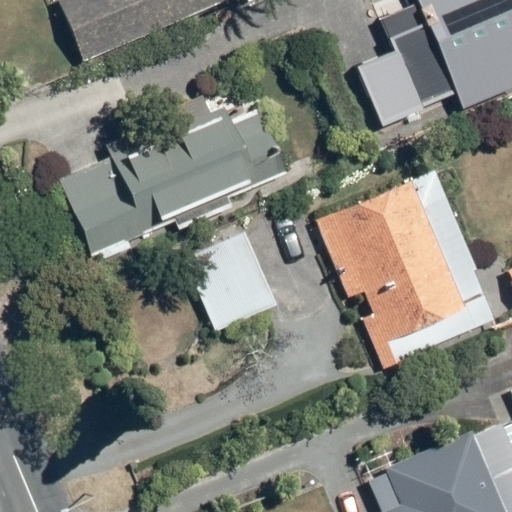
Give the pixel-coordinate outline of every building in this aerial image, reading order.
[(130,0),(147,41),(246,3),(245,0),(130,0)] [(511,0),(385,0),(396,26),(348,45),(379,123),(493,77),(502,97),(511,92),(511,0)] [(211,114),(63,180),(98,262),(138,246),(135,239),(178,221),(180,227),(233,205),(231,200),(292,174),(254,86),(209,106),(211,114)] [(440,165),(319,214),(353,297),(371,289),(379,307),(365,313),(388,369),(504,322),(440,165)] [(247,220),(183,248),(220,333),(284,306),(247,220)] [(511,511),(511,423),(510,419),(374,473),(389,511),(511,511)]
